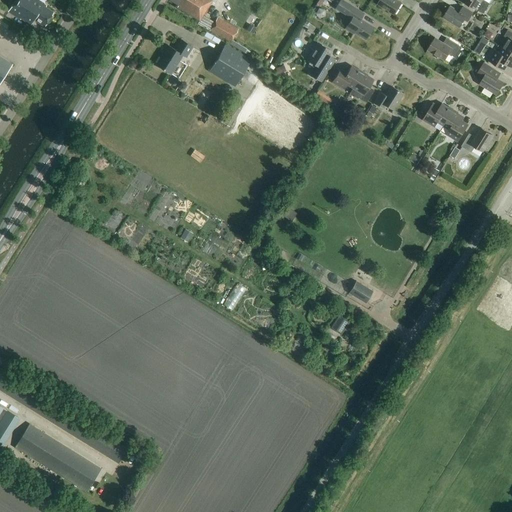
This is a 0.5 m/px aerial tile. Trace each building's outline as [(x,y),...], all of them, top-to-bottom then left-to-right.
[(8,12),(25,23),(30,14),(28,9),(33,0),(14,0),(16,0),(8,12)] [(30,14),(25,23),(30,26),(34,20),(44,27),(54,13),(43,6),(44,4),(37,0),(33,0),(28,9),(30,14)] [(169,0),(178,6),(177,8),(199,22),(213,0),(212,0),(169,0)] [(363,14),(341,0),(340,0),(335,9),(352,19),(345,29),(353,34),(354,33),(365,39),(372,27),(360,19),(363,14)] [(381,0),(378,5),(394,15),(402,3),(397,0),(396,0),(381,0)] [(483,0),(462,0),(462,1),(483,14),(489,4),(483,0)] [(460,12),(450,6),(443,18),(459,28),(464,20),(467,22),(473,13),(463,7),(460,12)] [(0,20),(9,26),(14,18),(1,10),(0,11),(0,20)] [(209,30),(231,44),(239,31),(217,18),(209,30)] [(470,32),(480,37),(484,30),(475,24),(470,32)] [(250,25),(246,31),(252,34),(256,29),(250,25)] [(503,49),(511,54),(511,33),(508,30),(501,40),(506,43),(503,49)] [(489,40),(492,34),(486,31),(483,36),(489,40)] [(277,50),(290,46),(287,36),(274,39),(277,50)] [(446,45),(435,39),(428,50),(445,61),(449,54),(455,58),(462,48),(449,40),(446,45)] [(186,58),(193,47),(181,40),(174,50),(168,46),(156,65),(171,74),(183,56),(186,58)] [(251,58),(253,54),(232,42),(230,45),(251,58)] [(321,82),(332,63),(335,59),(329,55),(331,51),(318,43),(308,60),(316,65),(310,75),(321,82)] [(246,81),(250,74),(245,71),(251,61),(225,45),(208,72),(234,89),(241,77),(246,81)] [(478,45),(473,52),(479,55),(484,48),(478,45)] [(511,68),(511,54),(503,49),(500,54),(495,51),(489,61),(505,71),(508,66),(511,68)] [(0,83),(12,64),(0,56),(0,83)] [(497,95),(504,83),(496,79),(500,74),(484,64),(475,78),(481,82),(480,84),(497,95)] [(353,88),(362,73),(351,66),(347,72),(341,68),(332,82),(344,89),(347,85),(353,88)] [(350,93),(356,97),(366,103),(374,91),(369,87),(373,80),(362,73),(353,88),(350,93)] [(183,107),(191,90),(185,87),(177,105),(183,107)] [(393,110),(403,94),(391,87),(386,96),(380,93),(374,103),(383,109),(385,106),(393,110)] [(453,111),(442,104),(440,108),(433,104),(423,120),(435,127),(437,122),(443,126),(453,111)] [(230,127),(240,110),(232,105),(223,122),(230,127)] [(371,117),(376,108),(372,106),(367,114),(371,117)] [(346,107),(340,112),(344,116),(350,111),(346,107)] [(453,111),(443,126),(450,130),(447,135),(458,142),(466,129),(459,125),(464,118),(453,111)] [(446,134),(427,124),(426,127),(410,119),(405,128),(434,142),(437,137),(442,140),(446,134)] [(483,152),(493,136),(481,128),(475,138),(469,134),(461,147),(471,153),(475,147),(483,152)] [(439,163),(442,151),(436,149),(432,161),(439,163)] [(455,160),(460,152),(455,149),(450,157),(455,160)] [(176,151),(172,158),(183,164),(187,157),(176,151)] [(200,164),(204,157),(194,151),(189,157),(200,164)] [(409,160),(418,166),(422,158),(414,153),(409,160)] [(448,160),(441,162),(443,170),(449,168),(448,160)] [(434,169),(431,174),(436,177),(439,172),(434,169)] [(164,237),(170,242),(174,237),(168,232),(164,237)] [(354,284),(348,292),(365,303),(371,294),(354,284)] [(221,286),(205,306),(214,313),(230,293),(221,286)] [(343,331),(349,322),(340,316),(333,325),(343,331)] [(127,449),(5,373),(0,380),(0,390),(118,464),(127,449)] [(86,492),(100,469),(29,425),(15,447),(86,492)] [(117,473),(121,465),(116,462),(112,470),(117,473)]
